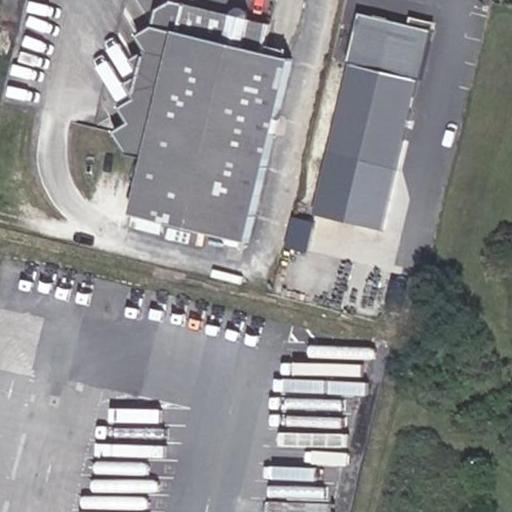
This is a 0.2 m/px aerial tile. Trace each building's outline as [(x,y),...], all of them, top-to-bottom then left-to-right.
[(267,199),(300,59),(268,52),(272,27),(259,23),(257,14),(253,10),(246,8),(239,10),(232,15),(176,2),(158,21),(157,34),(140,46),(151,59),(135,69),(146,83),(130,94),(140,108),(128,117),(136,129),(123,138),(132,156),(157,162),(154,170),(267,199)] [(342,33),(340,55),(354,56),(356,34),(342,33)] [(327,158),(395,174),(416,83),(347,67),(327,158)] [(178,226),(256,245),(267,199),(154,170),(143,217),(178,226)] [(139,235),(174,244),(178,226),(143,217),(139,235)]
